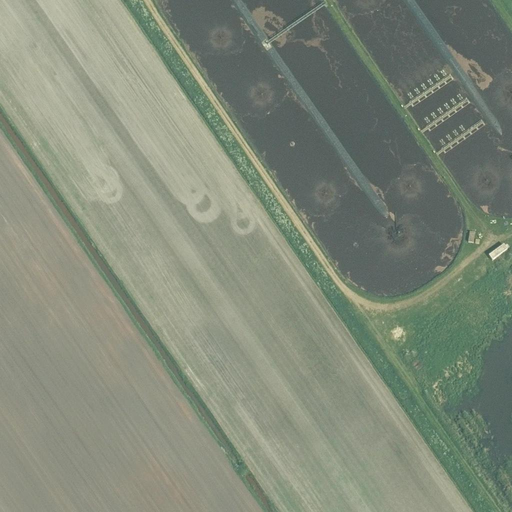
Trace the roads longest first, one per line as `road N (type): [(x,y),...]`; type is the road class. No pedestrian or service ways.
road 1 (track): [(511,231),(397,307),(354,300),(146,0)]
road 2 (track): [(323,0),(489,241)]
road 3 (track): [(354,300),(496,511)]
